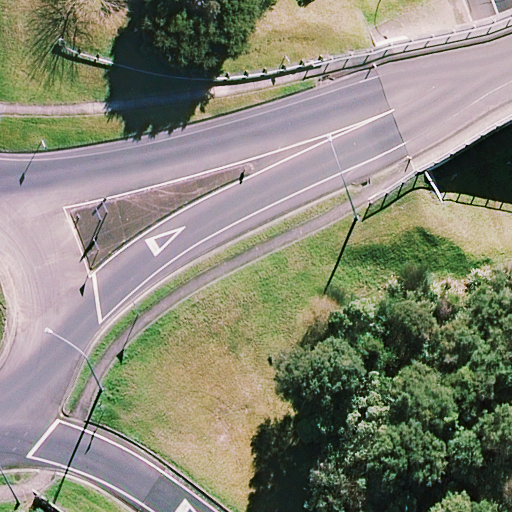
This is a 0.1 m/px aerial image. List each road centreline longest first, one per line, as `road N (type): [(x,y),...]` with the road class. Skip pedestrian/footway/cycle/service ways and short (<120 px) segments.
road 1 (secondary): [(362,124),(177,236),(45,343)]
road 2 (secondary): [(0,191),(61,187),(362,124)]
road 3 (trunk): [(186,511),(105,459),(0,427)]
road 4 (secondary): [(511,63),(362,124)]
road 5 (secondary): [(0,211),(42,259),(52,297),(45,343)]
